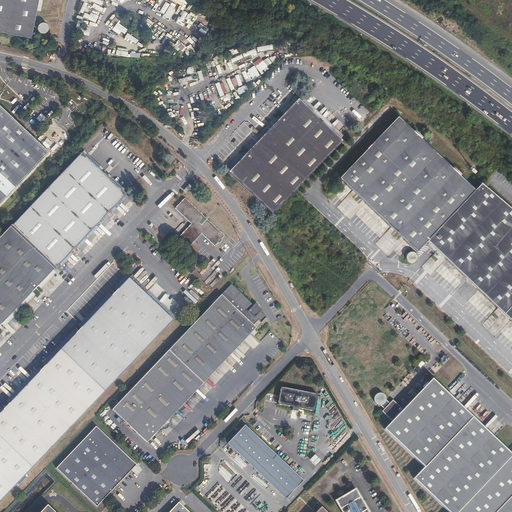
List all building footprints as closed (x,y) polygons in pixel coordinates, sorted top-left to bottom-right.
[(0,0),(0,32),(31,38),(38,0),(0,0)] [(299,98),(229,170),(272,213),(342,141),(299,98)] [(65,105),(71,110),(77,104),(71,99),(65,105)] [(0,201),(4,197),(6,199),(32,172),(30,170),(48,151),(0,104),(0,201)] [(416,133),(399,117),(340,178),(417,253),(429,241),(428,240),(476,191),(459,175),(460,174),(455,169),(454,170),(421,138),(422,137),(417,132),(416,133)] [(12,225),(56,268),(78,245),(80,247),(83,243),(82,241),(113,209),(114,210),(118,207),(116,205),(130,191),(85,149),(12,225)] [(429,241),(436,248),(511,322),(511,209),(484,184),(429,241)] [(185,199),(175,209),(191,224),(178,238),(188,248),(202,234),(215,246),(218,243),(219,244),(222,240),(222,239),(224,236),(185,199)] [(0,327),(56,268),(12,225),(0,237),(0,327)] [(406,258),(407,260),(408,261),(410,263),(412,263),(414,262),(416,261),(417,259),(417,257),(416,255),(414,253),(412,252),(410,253),(408,254),(407,256),(406,258)] [(0,502),(177,317),(133,274),(47,365),(44,363),(42,365),(45,367),(10,403),(8,401),(6,403),(8,405),(0,413),(0,502)] [(232,285),(165,357),(195,386),(248,330),(252,334),(256,329),(254,326),(258,321),(262,324),(266,318),(260,312),(261,311),(256,306),(255,307),(232,285)] [(195,386),(165,357),(113,410),(144,440),(195,386)] [(385,410),(383,412),(393,422),(385,430),(398,442),(425,468),(414,479),(448,511),(511,511),(511,454),(433,380),(403,410),(393,401),(390,404),(386,400),(386,399),(385,397),(384,396),(383,395),(382,394),(381,394),(379,395),(377,395),(376,396),(375,397),(375,399),(374,400),(374,402),(375,403),(376,404),(377,405),(379,406),(381,406),(385,410)] [(277,405),(290,408),(296,409),(311,413),(314,396),(280,388),(277,405)] [(304,480),(245,425),(228,443),(286,499),(304,480)] [(136,465),(96,427),(56,469),(96,506),(136,465)] [(369,511),(356,489),(336,501),(342,511),(326,511),(321,507),(316,511),(369,511)] [(58,505),(49,497),(34,511),(79,511),(64,498),(58,505)]
